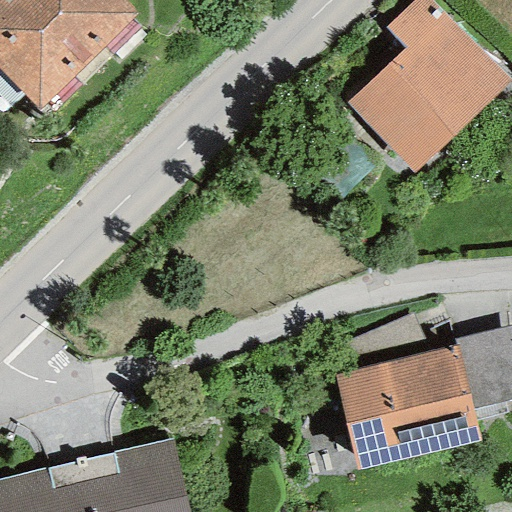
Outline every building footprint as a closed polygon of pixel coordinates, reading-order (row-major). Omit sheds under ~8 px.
[(0,0),(0,70),(38,110),(137,15),(122,0),(0,0)] [(413,173),(508,81),(429,0),(413,0),(384,28),(403,48),(346,103),(413,173)] [(457,345),(472,409),(511,398),(511,326),(511,325),(453,340),(454,346),(457,345)] [(454,346),(333,375),(355,470),(480,441),(472,409),(457,345),(454,346)] [(188,511),(171,439),(0,479),(0,511),(188,511)]
